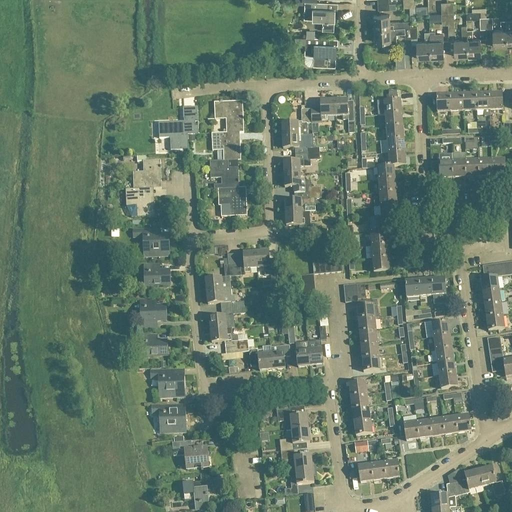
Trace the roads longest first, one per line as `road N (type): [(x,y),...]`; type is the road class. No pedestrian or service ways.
road 1 (residential): [(485,440),(458,248),(427,249),(419,77)]
road 2 (residential): [(188,238),(271,232),(265,85)]
road 3 (residential): [(231,393),(204,395),(188,238)]
road 4 (residential): [(343,508),(326,382)]
